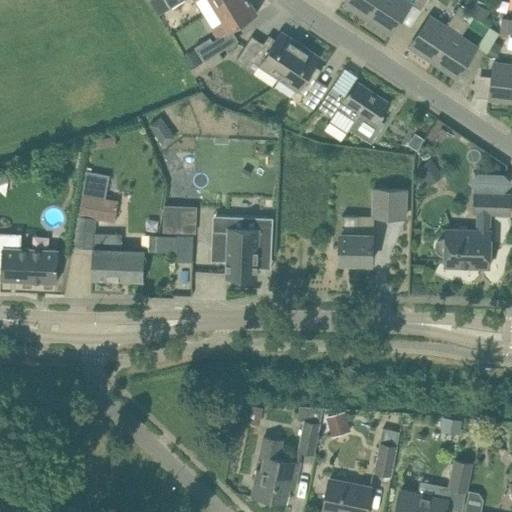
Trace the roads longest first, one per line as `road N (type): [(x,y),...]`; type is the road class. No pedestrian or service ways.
road 1 (tertiary): [(511,336),(302,319),(97,325)]
road 2 (residential): [(511,148),(289,0)]
road 3 (residential): [(222,511),(97,382),(97,325)]
